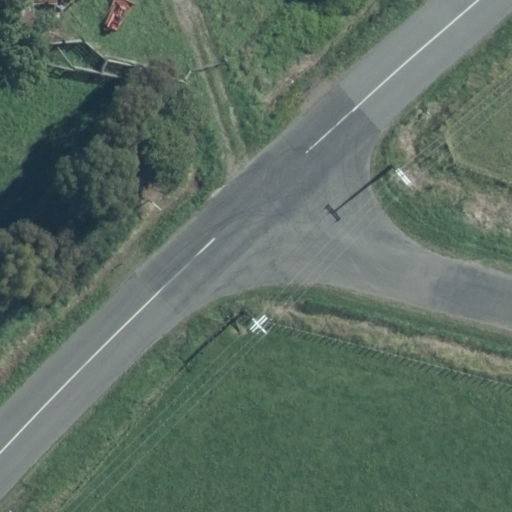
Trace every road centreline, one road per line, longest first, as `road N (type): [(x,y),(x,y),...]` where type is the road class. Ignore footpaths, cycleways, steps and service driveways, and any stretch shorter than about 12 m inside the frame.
road 1 (unclassified): [(0,456),(263,190)]
road 2 (unclassified): [(263,190),(479,0)]
road 3 (residential): [(263,190),(385,264),(511,298)]
